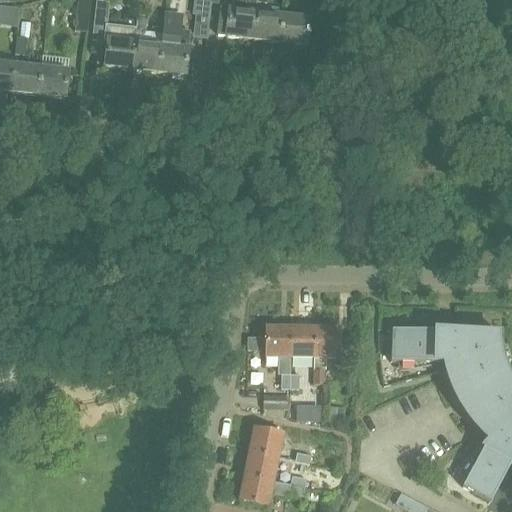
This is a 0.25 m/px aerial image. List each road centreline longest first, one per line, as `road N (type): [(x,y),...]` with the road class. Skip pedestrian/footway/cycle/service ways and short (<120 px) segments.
road 1 (residential): [(0,152),(193,119),(321,85),(338,70),(346,0)]
road 2 (unclassified): [(511,280),(237,276)]
road 3 (residential): [(237,276),(194,511)]
road 4 (unclassified): [(237,276),(0,271)]
